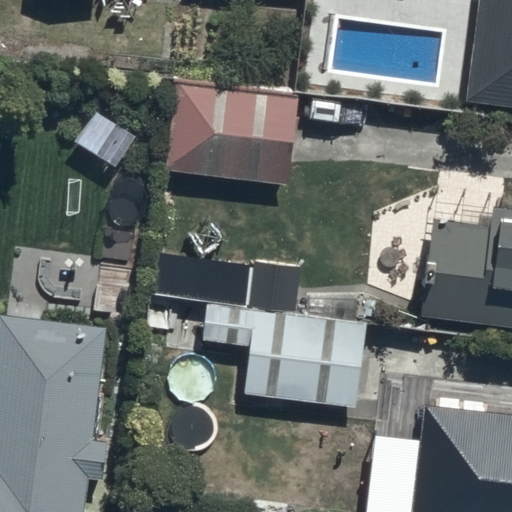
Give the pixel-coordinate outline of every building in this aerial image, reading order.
[(511,0),(477,0),(467,103),(511,107),(511,0)] [(293,14),(291,91),(335,93),(336,15),(293,14)] [(291,182),(299,95),(176,79),(166,168),(291,182)] [(511,200),(495,199),(492,221),(433,214),(421,313),(511,323),(511,200)] [(302,268),(252,265),(250,301),(300,304),(302,268)] [(370,319),(207,300),(202,340),(251,345),(245,399),(359,412),(370,319)] [(0,511),(86,511),(91,474),(107,476),(111,434),(97,433),(109,319),(0,307),(0,511)] [(423,444),(376,438),(366,511),(511,511),(511,415),(427,405),(423,444)]
